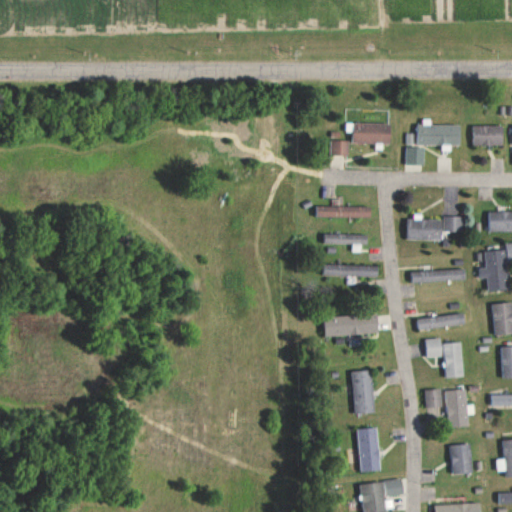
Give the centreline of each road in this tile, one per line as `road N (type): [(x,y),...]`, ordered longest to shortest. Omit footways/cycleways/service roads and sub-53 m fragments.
road 1 (residential): [(511,70),(0,72)]
road 2 (residential): [(411,511),(384,186),(511,184)]
